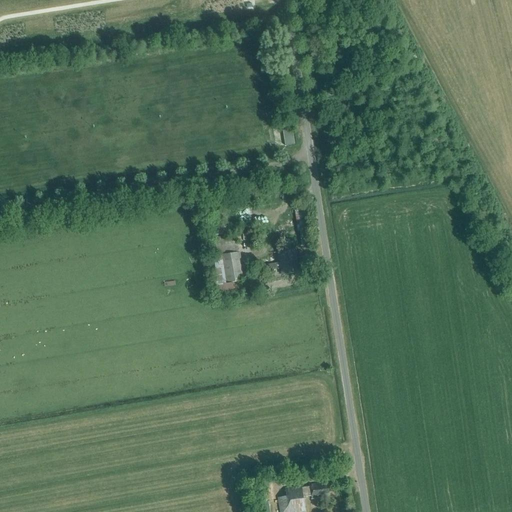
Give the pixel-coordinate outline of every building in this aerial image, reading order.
[(211,16),(212,24),(237,20),(236,12),(211,16)] [(285,145),(295,144),(292,126),(282,128),(285,145)] [(304,207),(295,208),(298,231),(300,230),(302,245),(309,244),(304,207)] [(213,236),(226,233),(225,227),(212,230),(213,236)] [(240,252),(237,234),(211,239),(215,262),(218,297),(232,295),(230,283),(245,280),(240,252)] [(281,263),(267,265),(260,266),(261,272),(275,270),(275,268),(281,268),(282,274),(298,272),(295,250),(279,252),(281,263)] [(299,511),(306,511),(304,496),(311,495),(312,499),(322,497),(321,494),(330,493),(328,484),(325,484),(325,481),(309,484),(310,487),(302,488),(302,485),(285,488),(287,496),(279,497),(280,511),(299,511)]
